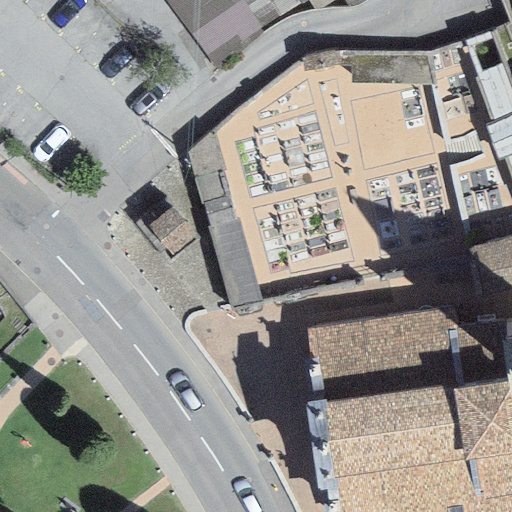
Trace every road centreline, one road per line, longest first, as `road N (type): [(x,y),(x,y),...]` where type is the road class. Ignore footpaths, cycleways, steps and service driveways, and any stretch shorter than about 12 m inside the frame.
road 1 (residential): [(410,0),(392,23),(301,33),(269,50),(46,247)]
road 2 (primary): [(241,511),(174,405),(46,247)]
